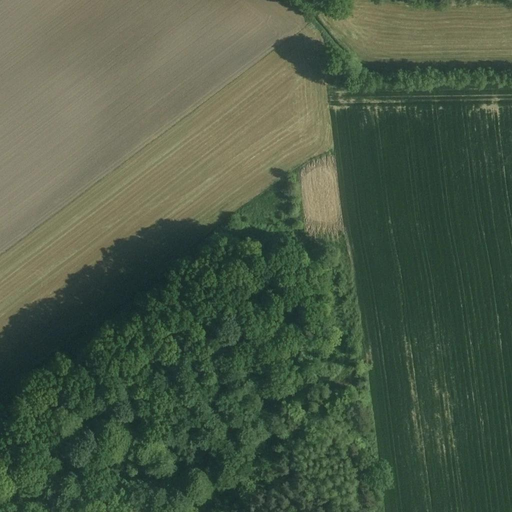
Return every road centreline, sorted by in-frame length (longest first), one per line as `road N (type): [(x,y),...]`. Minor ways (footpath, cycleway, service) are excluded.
road 1 (track): [(354,235),(395,511)]
road 2 (track): [(200,511),(371,343)]
